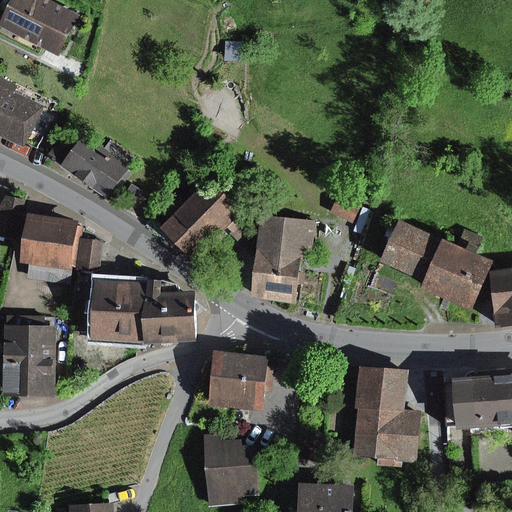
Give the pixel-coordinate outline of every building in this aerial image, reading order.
[(90,12),(65,0),(22,0),(11,22),(71,51),(90,12)] [(252,58),(249,38),(232,40),(235,61),(252,58)] [(0,134),(25,147),(45,110),(14,94),(17,90),(0,80),(0,134)] [(129,171),(84,139),(65,165),(110,198),(129,171)] [(210,184),(164,229),(192,257),(238,211),(210,184)] [(369,204),(345,193),(336,214),(359,225),(369,204)] [(0,234),(13,238),(24,200),(2,194),(0,201),(0,234)] [(272,212),(268,247),(263,295),(305,300),(311,251),(319,252),(323,217),(272,212)] [(82,226),(29,218),(23,262),(33,264),(31,280),(70,286),(72,269),(100,273),(104,246),(80,243),(82,226)] [(490,264),(401,225),(384,262),(427,281),(424,287),(471,307),(490,264)] [(511,275),(493,278),(498,325),(511,323),(511,275)] [(89,340),(138,344),(139,281),(91,280),(89,340)] [(163,282),(139,281),(138,344),(196,339),(194,302),(164,295),(163,282)] [(54,330),(8,329),(7,394),(53,395),(54,330)] [(266,361),(217,355),(212,405),(261,410),(266,361)] [(407,373),(365,368),(355,455),(396,460),(397,450),(416,453),(420,419),(402,417),(407,373)] [(511,379),(456,384),(458,404),(491,401),(493,423),(511,421),(511,379)] [(219,438),(204,440),(212,505),(259,500),(253,452),(241,454),(240,445),(220,447),(219,438)] [(348,511),(350,487),(302,484),(300,511),(348,511)]
